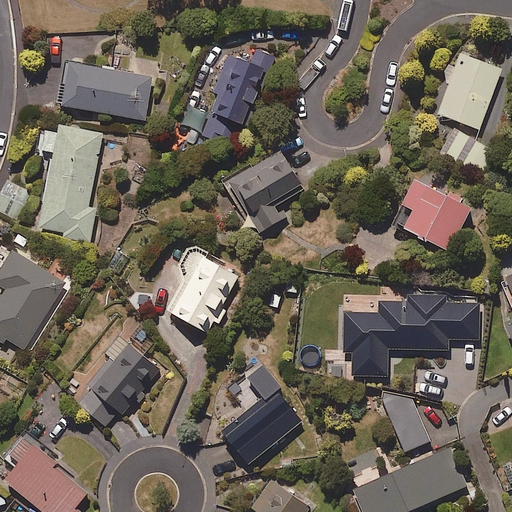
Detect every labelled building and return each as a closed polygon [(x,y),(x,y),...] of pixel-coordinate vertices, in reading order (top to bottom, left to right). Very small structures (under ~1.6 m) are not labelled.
[(254,59),(229,49),(212,92),(217,94),(203,130),(238,144),(273,53),(259,48),(254,59)] [(504,67),(464,51),(440,111),(480,127),(504,67)] [(155,78),(68,57),(58,100),(145,120),(155,78)] [(208,112),(190,104),(182,121),(194,126),(187,142),(194,145),(208,112)] [(105,131),(62,122),(60,132),(47,130),(43,147),(54,149),(38,226),(65,231),(64,237),(90,242),(97,208),(89,207),(105,131)] [(497,146),(454,127),(443,151),(486,170),(497,146)] [(309,186),(284,145),(228,180),(260,232),(284,217),(277,205),(309,186)] [(475,202),(417,175),(396,219),(454,246),(475,202)] [(401,236),(366,219),(353,246),(388,263),(401,236)] [(184,272),(187,273),(167,306),(208,332),(243,273),(211,253),(214,249),(211,246),(208,245),(205,243),(202,243),(199,243),(195,243),(192,244),(189,246),(187,248),(185,251),(183,253),(182,256),(181,260),(181,263),(182,266),(183,269),(184,272)] [(67,280),(15,247),(0,271),(0,279),(9,285),(0,299),(0,341),(2,343),(7,336),(25,348),(67,280)] [(409,299),(381,299),(381,310),(346,310),(346,350),(353,350),(353,374),(390,374),(390,347),(451,347),(451,337),(481,337),(481,302),(448,302),(448,292),(409,292),(409,299)] [(120,409),(129,416),(168,369),(147,352),(158,339),(144,326),(130,342),(122,336),(109,351),(112,354),(89,381),(95,385),(81,403),(107,425),(120,409)] [(282,385),(265,363),(246,378),(252,385),(238,395),(248,408),(224,427),(251,461),(304,419),(279,387),(282,385)] [(432,439),(413,396),(387,408),(406,451),(432,439)] [(59,458),(27,432),(0,464),(0,474),(46,511),(83,511),(76,506),(88,491),(54,464),(59,458)] [(402,511),(469,484),(452,445),(355,485),(365,511),(402,511)] [(511,462),(502,467),(510,485),(511,484),(511,462)] [(308,511),(314,505),(275,476),(253,505),(259,510),(257,511),(308,511)]
